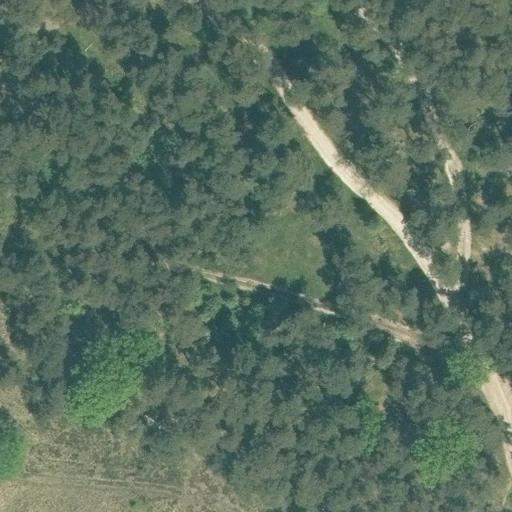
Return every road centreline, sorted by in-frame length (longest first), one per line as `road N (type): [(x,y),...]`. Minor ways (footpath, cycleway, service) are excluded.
road 1 (track): [(511,437),(438,278),(389,207),(300,121),(276,73),(215,0)]
road 2 (track): [(474,356),(244,282),(155,268),(0,214)]
